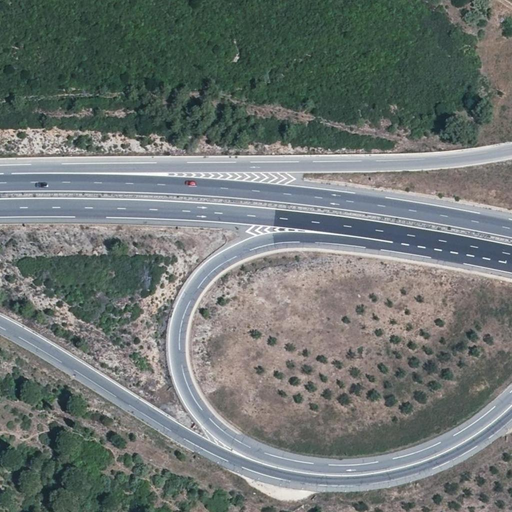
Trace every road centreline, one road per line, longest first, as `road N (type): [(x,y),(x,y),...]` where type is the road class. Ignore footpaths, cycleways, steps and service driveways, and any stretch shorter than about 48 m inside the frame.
road 1 (trunk): [(511,397),(464,435),(416,458),(364,469),(294,466),(249,454),(212,429),(184,392),(174,354),(191,286),(250,243),(328,238),(511,268)]
road 2 (motorway): [(0,321),(194,441),(291,478),(367,481),(424,468),(511,415)]
road 3 (trunk): [(0,209),(126,207),(292,219),(511,255)]
road 4 (motorway): [(511,229),(215,187),(0,183)]
road 5 (motorway): [(511,151),(384,165),(0,169)]
